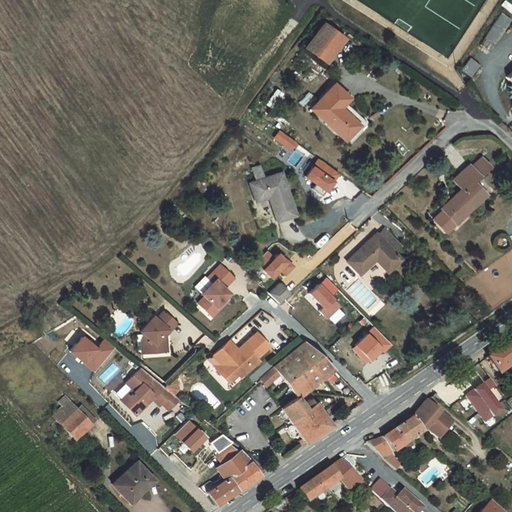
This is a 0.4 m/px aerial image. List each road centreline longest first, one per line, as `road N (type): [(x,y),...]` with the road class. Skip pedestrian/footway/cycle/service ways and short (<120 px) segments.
road 1 (secondary): [(511,317),(233,511)]
road 2 (residential): [(511,144),(488,127),(453,130),(358,217)]
